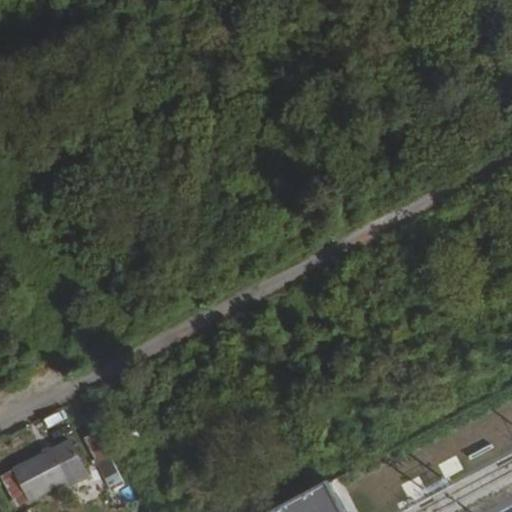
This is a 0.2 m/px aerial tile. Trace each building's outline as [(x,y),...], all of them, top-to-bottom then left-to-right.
[(234,58),(247,82),(258,76),(246,51),(234,58)] [(224,64),(236,88),(247,82),(234,58),(224,64)] [(188,168),(211,215),(243,198),(219,151),(217,153),(210,140),(183,154),(190,167),(188,168)] [(76,286),(92,318),(153,286),(141,264),(129,271),(125,262),(76,286)] [(79,442),(94,469),(106,462),(92,435),(79,442)] [(66,443),(10,471),(11,474),(0,478),(0,480),(14,507),(26,500),(27,503),(63,484),(65,489),(84,479),(66,443)] [(356,511),(338,477),(326,484),(341,511),(356,511)] [(325,481),(267,511),(341,511),(326,484),(325,481)]
